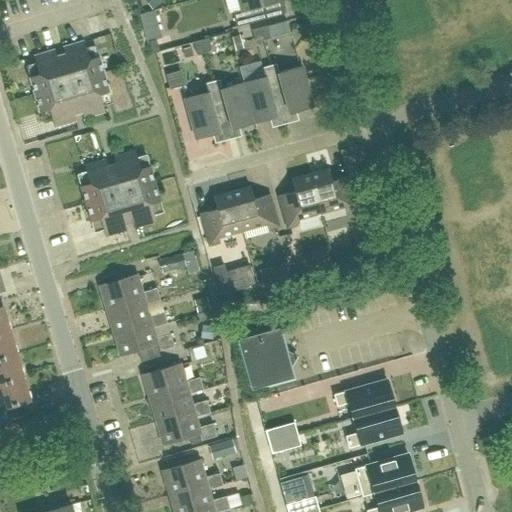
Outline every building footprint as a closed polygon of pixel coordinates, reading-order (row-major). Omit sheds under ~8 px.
[(161,0),(145,0),(153,9),(162,1),(161,0)] [(262,6),(282,0),(281,0),(238,0),(241,10),(232,13),(236,27),(266,19),(262,6)] [(437,26),(429,0),(387,0),(399,37),(437,26)] [(154,11),(140,15),(148,42),(156,40),(162,38),(154,11)] [(259,29),(262,41),(269,39),(266,27),(259,29)] [(262,41),(259,29),(251,31),(254,43),(262,41)] [(239,35),(232,37),(235,50),(242,48),(239,35)] [(207,39),(200,41),(203,53),(211,51),(207,39)] [(159,52),(156,40),(148,42),(151,54),(159,52)] [(203,53),(200,41),(192,43),(196,55),(203,53)] [(453,56),(477,51),(475,41),(451,46),(453,56)] [(105,112),(99,95),(109,92),(95,46),(85,48),(83,42),(62,48),(64,55),(56,57),(54,50),(33,57),(39,75),(29,78),(39,113),(49,110),(54,128),(75,121),(73,115),(81,112),(84,119),(105,112)] [(190,47),(182,49),(184,58),(192,56),(190,47)] [(278,73),(276,64),(269,66),(284,124),(292,122),(289,113),(311,107),(300,67),(278,73)] [(262,68),(264,77),(243,83),(254,123),(275,117),(278,126),(284,124),(269,66),(262,68)] [(180,72),(166,75),(170,90),(183,86),(180,72)] [(221,89),(219,80),(212,82),(228,140),(235,138),(232,129),(254,123),(243,83),(221,89)] [(212,82),(205,84),(207,93),(185,99),(196,139),(218,133),(221,142),(228,140),(212,82)] [(491,138),(455,146),(469,208),(510,199),(506,181),(498,183),(493,162),(511,157),(503,119),(488,123),(491,138)] [(150,205),(160,202),(149,166),(140,169),(135,152),(114,158),(115,164),(107,166),(105,160),(84,166),(89,184),(80,187),(91,222),(100,219),(105,237),(126,231),(124,224),(132,222),(134,228),(155,222),(150,205)] [(320,214),(344,207),(345,213),(356,210),(347,177),(330,181),(327,169),(309,174),(320,214)] [(297,226),(296,220),(320,214),(309,174),(290,179),(294,192),(277,196),(286,229),(297,226)] [(242,231),(266,224),(267,230),(279,227),(270,194),(253,199),(249,186),(231,191),(242,231)] [(219,243),(218,238),(242,231),(231,191),(213,196),(216,209),(199,214),(208,246),(219,243)] [(511,220),(459,233),(473,295),(511,286),(511,280),(509,266),(511,265),(511,251),(499,254),(496,241),(511,237),(511,220)] [(329,244),(305,251),(310,268),(333,261),(329,244)] [(338,249),(332,251),(335,261),(345,259),(343,252),(338,249)] [(194,250),(160,259),(164,272),(188,265),(190,273),(200,270),(194,250)] [(270,268),(274,279),(285,276),(282,265),(270,268)] [(223,266),(212,269),(219,293),(238,288),(233,270),(225,272),(223,266)] [(136,271),(98,282),(105,307),(143,296),(146,305),(160,301),(156,284),(141,288),(136,271)] [(150,320),(153,328),(167,324),(163,311),(149,315),(146,305),(143,296),(105,307),(112,331),(150,320)] [(205,297),(195,300),(199,312),(209,310),(205,297)] [(511,304),(481,313),(499,376),(511,372),(511,304)] [(0,334),(9,332),(2,308),(0,308),(0,334)] [(212,310),(196,314),(199,322),(215,318),(212,310)] [(112,331),(119,356),(157,345),(158,352),(174,347),(170,334),(156,338),(153,328),(150,320),(112,331)] [(204,326),(202,338),(211,339),(213,328),(204,326)] [(250,391),(293,379),(279,329),(236,341),(250,391)] [(0,359),(16,355),(9,332),(0,334),(0,359)] [(0,359),(0,384),(22,378),(16,355),(0,359)] [(189,395),(203,390),(200,377),(186,381),(181,364),(142,375),(149,399),(187,388),(189,395)] [(0,410),(29,402),(22,378),(0,384),(0,410)] [(348,403),(352,418),(394,406),(386,380),(333,395),(336,406),(348,403)] [(194,410),(196,418),(210,414),(207,401),(192,405),(189,395),(187,388),(149,399),(155,422),(194,410)] [(394,406),(352,418),(356,433),(345,436),(348,448),(401,433),(394,406)] [(202,441),(217,437),(213,424),(199,428),(196,418),(194,410),(155,422),(162,445),(200,434),(202,441)] [(264,431),(280,426),(276,414),(261,419),(264,431)] [(264,431),(267,442),(296,434),(293,422),(280,426),(264,431)] [(299,445),(296,434),(267,442),(270,454),(299,445)] [(214,459),(237,452),(232,438),(210,446),(214,459)] [(362,497),(373,493),(373,492),(415,481),(407,454),(354,469),(362,497)] [(200,459),(161,471),(168,494),(207,483),(209,490),(223,486),(220,474),(206,478),(200,459)] [(244,465),(232,468),(235,480),(247,477),(244,465)] [(406,511),(422,507),(415,481),(373,492),(373,493),(377,507),(366,511),(406,511)] [(212,501),(209,490),(207,483),(168,494),(173,511),(192,511),(213,506),(215,511),(219,511),(230,509),(226,497),(212,501)] [(249,494),(239,497),(241,505),(252,502),(249,494)] [(285,505),(286,511),(303,511),(317,508),(314,497),(285,505)]
